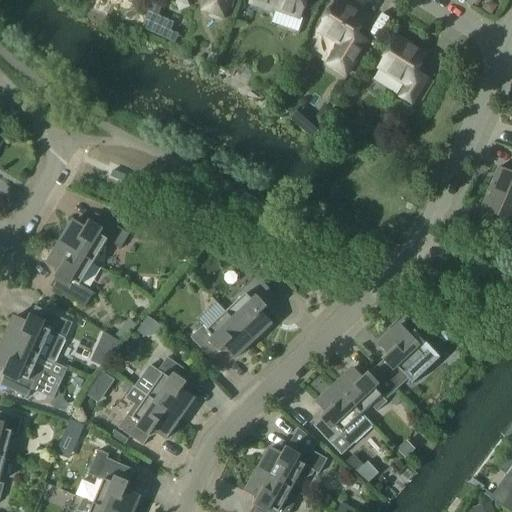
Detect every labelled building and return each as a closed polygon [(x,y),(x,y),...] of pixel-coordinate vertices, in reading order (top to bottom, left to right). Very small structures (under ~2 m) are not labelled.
[(207,0),(204,10),(224,17),(229,0),(207,0)] [(251,0),(250,3),(275,11),(276,9),(300,18),(307,0),(251,0)] [(319,31),(341,44),(328,64),(346,75),(368,41),(357,34),(367,18),(338,0),(319,31)] [(482,9),(492,16),(498,6),(492,2),(486,4),(482,9)] [(398,37),(379,68),(408,86),(401,97),(412,104),(428,78),(417,71),(427,55),(398,37)] [(318,117),(318,118),(326,122),(333,110),(328,107),(324,108),(318,117)] [(490,189),(511,198),(511,168),(511,172),(500,167),(490,189)] [(511,198),(490,189),(481,210),(492,215),(487,226),(511,237),(511,198)] [(60,243),(94,263),(108,241),(121,249),(130,234),(96,214),(90,223),(89,222),(89,223),(89,224),(86,229),(74,222),(75,222),(74,221),(60,243)] [(60,243),(47,264),(48,265),(49,264),(60,271),(57,277),(56,276),(56,277),(56,278),(51,287),(85,308),(94,293),(81,285),(94,263),(60,243)] [(243,256),(242,257),(237,262),(248,275),(258,265),(258,264),(258,262),(243,256)] [(236,304),(227,312),(254,341),(272,324),(271,323),(271,324),(261,314),(266,309),(267,310),(267,309),(267,308),(278,298),(257,276),(232,299),(236,304)] [(4,340),(40,356),(55,363),(66,338),(57,334),(64,320),(36,307),(31,317),(31,316),(30,318),(31,318),(28,324),(16,318),(15,317),(4,340)] [(254,341),(227,312),(208,330),(204,326),(191,338),(212,360),(220,353),(221,352),(225,347),(235,357),(235,358),(235,359),(254,341)] [(137,332),(145,337),(156,336),(162,327),(147,317),(137,332)] [(384,360),(377,367),(397,389),(408,378),(413,383),(441,358),(415,331),(410,336),(400,325),(379,344),(380,345),(390,355),(385,359),(384,360)] [(104,333),(98,347),(112,354),(121,343),(104,333)] [(4,340),(0,349),(0,365),(8,369),(5,374),(4,374),(4,375),(5,376),(0,385),(28,398),(32,389),(41,394),(50,374),(35,367),(40,356),(4,340)] [(181,419),(195,399),(194,398),(182,390),(186,385),(187,386),(187,385),(187,384),(193,375),(168,358),(158,372),(163,375),(148,396),(181,419)] [(397,389),(377,367),(369,375),(368,374),(367,375),(368,376),(363,380),(354,370),(354,369),(353,369),(335,386),(362,414),(371,406),(377,411),(387,402),(386,400),(397,389)] [(89,395),(103,401),(114,377),(99,371),(89,395)] [(362,414),(335,386),(317,403),(318,404),(318,403),(328,414),(323,418),(322,417),(321,418),(322,419),(314,426),(342,456),(374,426),(362,414)] [(181,419),(148,396),(134,387),(126,399),(135,405),(119,428),(144,446),(150,437),(151,437),(151,436),(154,431),(166,439),(165,439),(166,440),(181,419)] [(0,456),(5,458),(12,433),(18,435),(22,418),(0,412),(0,456)] [(293,489),(305,467),(310,469),(319,455),(292,440),(287,449),(286,449),(286,450),(287,450),(284,456),(271,449),(272,449),(270,448),(258,470),(293,489)] [(89,474),(99,479),(107,459),(109,456),(98,451),(89,474)] [(354,474),(363,466),(354,455),(345,464),(354,474)] [(111,511),(133,511),(140,497),(139,496),(139,497),(126,491),(129,485),(130,486),(130,484),(129,484),(135,471),(107,459),(99,479),(104,481),(94,504),(84,500),(111,511)] [(293,489),(258,470),(246,492),(247,492),(259,499),(256,505),(255,504),(255,505),(255,506),(251,511),(280,511),(293,489)] [(511,511),(511,473),(493,500),(510,511),(511,511)] [(111,511),(84,500),(78,511),(111,511)] [(494,511),(491,502),(473,508),(474,511),(494,511)] [(337,511),(355,511),(356,510),(342,503),(337,511)]
